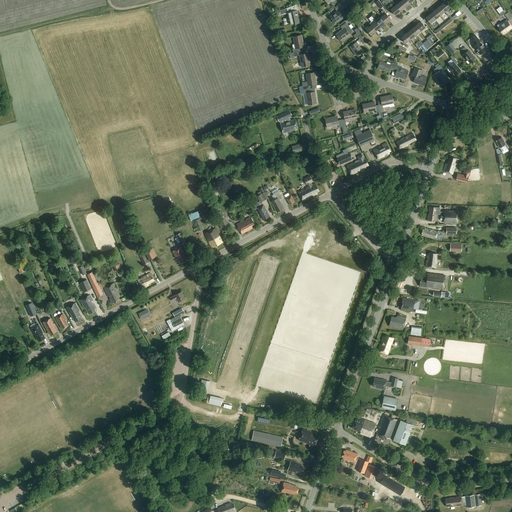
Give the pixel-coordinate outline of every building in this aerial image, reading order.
[(337,11),(330,17),(334,23),(343,17),(345,15),(340,9),(343,7),(346,5),(349,2),(347,0),(345,0),(340,4),(341,5),(335,9),(337,11)] [(400,2),(395,6),(400,11),(401,11),(403,10),(403,9),(405,7),(400,2)] [(443,4),(440,6),(445,12),(448,16),(450,14),(447,10),(450,8),(445,2),(444,2),(442,3),(443,4)] [(298,8),(296,4),(280,11),(282,14),(288,13),(291,25),(299,23),(297,10),(296,9),(298,8)] [(400,11),(395,6),(390,10),(395,15),(400,11)] [(440,6),(435,10),(440,16),(445,12),(440,6)] [(435,20),(440,16),(435,10),(430,14),(435,20)] [(381,17),(385,23),(390,19),(386,13),(381,17)] [(435,20),(430,14),(425,18),(430,24),(435,20)] [(371,25),(376,31),(380,27),(376,21),(371,16),(368,19),(371,22),(369,24),(371,25)] [(381,17),(376,21),(380,27),(385,23),(381,17)] [(511,26),(507,20),(502,23),(502,22),(497,25),(497,26),(504,34),(511,28),(511,26)] [(416,26),(420,31),(425,27),(421,22),(416,26)] [(348,26),(348,25),(346,23),(340,27),(342,29),(336,34),(340,41),(349,34),(352,32),(348,26)] [(376,31),(371,25),(366,29),(371,35),(376,31)] [(416,26),(411,30),(415,35),(420,31),(416,26)] [(411,30),(406,34),(411,39),(412,41),(415,40),(413,38),(415,35),(411,30)] [(411,39),(406,34),(401,38),(406,43),(411,39)] [(295,48),(292,49),(293,53),(300,51),(299,48),(304,47),(301,35),(293,37),(295,48)] [(480,41),(475,35),(470,38),(475,45),(473,47),(480,55),(481,54),(482,55),(484,53),(484,52),(485,50),(482,46),(482,45),(479,42),(480,41)] [(358,41),(351,46),(350,47),(353,52),(351,53),(354,58),(363,51),(358,45),(359,44),(358,41)] [(450,43),(446,47),(452,54),(456,51),(450,43)] [(467,51),(464,47),(461,50),(464,54),(463,55),(470,63),(475,59),(468,50),(467,51)] [(293,53),(290,53),(291,58),(295,58),(294,56),(299,55),(302,67),(310,65),(308,53),(301,55),(300,51),(293,53)] [(458,63),(454,58),(452,59),(451,60),(453,63),(448,67),(455,75),(460,71),(455,64),(458,63)] [(389,69),(393,71),(395,65),(391,63),(390,65),(380,61),(377,69),(381,70),(389,72),(389,69)] [(395,65),(393,71),(396,72),(394,77),(398,79),(398,77),(405,80),(408,71),(401,69),(402,67),(395,65)] [(439,65),(437,68),(433,70),(436,73),(433,75),(441,86),(448,81),(441,72),(443,70),(439,65)] [(422,71),(414,68),(411,77),(415,78),(413,82),(424,86),(427,77),(421,75),(422,71)] [(302,86),(303,90),(310,89),(309,86),(316,85),(314,72),(306,74),(307,82),(302,82),(303,86),(302,86)] [(310,89),(303,90),(304,94),(306,94),(308,105),(317,104),(315,92),(310,92),(310,89)] [(384,111),(383,108),(382,106),(394,103),(394,104),(397,103),(396,98),(393,99),(392,95),(380,97),(382,105),(378,105),(380,112),(384,111)] [(380,112),(378,105),(375,106),(374,102),(362,104),(364,113),(375,110),(376,113),(380,112)] [(341,120),(343,127),(347,126),(345,120),(357,118),(355,109),(343,112),(345,119),(341,120)] [(295,119),(290,121),(289,116),(292,115),(290,111),(277,116),(279,121),(283,134),(296,130),(296,128),(298,128),(295,119)] [(391,118),(394,123),(405,118),(402,112),(391,118)] [(343,127),(341,120),(338,121),(337,116),(325,119),(327,127),(338,125),(339,128),(343,127)] [(370,130),(356,136),(360,146),(374,140),(370,130)] [(407,144),(416,140),(413,133),(402,139),(396,142),(400,149),(408,145),(407,144)] [(506,145),(502,138),(496,141),(498,144),(498,145),(500,148),(502,152),(507,149),(505,145),(506,145)] [(391,151),(387,143),(382,145),(383,146),(373,150),(378,159),(384,156),(383,155),(386,154),(386,155),(389,154),(389,152),(391,151)] [(300,144),(292,146),(292,147),(293,151),(294,153),(302,151),(300,144)] [(349,152),(337,158),(340,165),(352,159),(349,152)] [(365,158),(364,158),(362,155),(358,157),(359,161),(358,161),(357,161),(347,166),(351,175),(360,171),(359,169),(362,168),(363,170),(366,168),(365,167),(369,165),(365,158)] [(459,159),(450,156),(447,164),(446,163),(443,171),(452,174),(456,164),(457,164),(459,159)] [(456,180),(467,183),(469,172),(465,171),(464,175),(458,173),(456,180)] [(313,181),(310,176),(304,179),(307,184),(308,184),(309,186),(302,190),(302,191),(300,192),(300,191),(299,192),(303,201),(310,197),(309,195),(312,194),(313,196),(317,194),(316,192),(319,190),(315,183),(312,185),(311,182),(313,181)] [(283,198),(279,192),(274,195),(276,199),(271,202),(277,212),(284,208),(280,200),(283,198)] [(270,216),(264,204),(263,205),(261,202),(266,200),(263,194),(258,196),(261,201),(255,204),(257,208),(264,220),(270,216)] [(286,198),(290,205),(295,202),(292,195),(286,198)] [(439,207),(428,206),(428,211),(429,211),(429,214),(427,214),(427,220),(437,221),(437,215),(436,215),(437,212),(439,212),(439,207)] [(457,223),(457,210),(444,210),(444,222),(457,223)] [(189,215),(191,220),(200,217),(198,211),(189,215)] [(218,217),(223,229),(229,227),(224,215),(223,215),(218,217)] [(200,218),(199,218),(192,221),(196,231),(204,229),(200,218)] [(236,222),(237,224),(241,233),(252,228),(251,226),(254,225),(250,218),(241,222),(240,220),(236,222)] [(222,243),(215,228),(206,233),(206,234),(205,234),(212,248),(222,243)] [(436,239),(438,231),(432,230),(432,231),(429,230),(429,229),(425,228),(425,230),(423,229),(422,234),(423,234),(422,235),(436,239)] [(176,235),(181,245),(186,242),(182,232),(176,235)] [(181,264),(183,262),(188,260),(181,247),(173,251),(176,256),(177,258),(179,262),(180,262),(181,264)] [(142,248),(138,250),(141,257),(140,257),(144,265),(149,263),(142,248)] [(149,260),(154,258),(150,250),(145,252),(149,260)] [(438,254),(429,252),(428,255),(427,255),(427,257),(428,257),(428,261),(426,260),(426,266),(436,268),(438,254)] [(148,284),(154,280),(150,272),(137,280),(142,288),(148,285),(148,284)] [(445,275),(428,273),(427,277),(423,276),(423,278),(420,277),(419,286),(443,289),(445,275)] [(79,282),(84,292),(91,289),(87,279),(79,282)] [(120,297),(113,283),(104,288),(112,304),(120,300),(119,297),(120,297)] [(97,284),(92,286),(97,297),(103,294),(102,291),(101,292),(97,284)] [(185,298),(182,291),(170,297),(172,301),(177,298),(179,302),(185,298)] [(93,300),(89,295),(80,300),(85,307),(89,313),(95,310),(95,309),(96,308),(92,301),(93,300)] [(44,298),(39,300),(42,308),(48,306),(44,298)] [(414,311),(414,309),(418,310),(419,301),(415,300),(415,299),(402,298),(401,310),(414,311)] [(32,303),(26,305),(31,317),(37,314),(32,303)] [(79,310),(75,303),(66,308),(69,313),(70,312),(75,321),(81,318),(80,317),(82,316),(79,311),(79,310)] [(175,316),(184,311),(182,308),(173,312),(175,316)] [(138,314),(141,319),(150,315),(147,309),(138,314)] [(62,328),(68,325),(64,318),(65,318),(63,314),(56,318),(59,323),(62,328)] [(179,315),(170,320),(172,323),(174,327),(183,323),(181,318),(179,315)] [(397,318),(393,317),(391,316),(389,326),(403,330),(406,318),(397,316),(397,318)] [(50,335),(56,331),(54,326),(50,319),(42,323),(47,332),(48,331),(50,335)] [(43,333),(39,325),(31,329),(36,338),(37,338),(39,341),(45,337),(43,333)] [(422,327),(411,326),(410,334),(421,336),(422,327)] [(393,338),(386,336),(385,337),(384,337),(382,341),(384,341),(382,344),(381,344),(379,349),(380,349),(379,351),(387,354),(393,338)] [(408,336),(407,344),(429,347),(430,339),(421,338),(421,337),(408,336)] [(403,381),(398,380),(398,379),(392,378),(391,382),(387,381),(374,378),(372,386),(376,387),(376,388),(385,390),(386,384),(401,388),(403,381)] [(199,392),(207,394),(210,382),(202,380),(199,392)] [(210,395),(209,404),(220,406),(222,398),(210,395)] [(383,396),(381,408),(395,411),(398,399),(383,396)] [(397,420),(384,415),(377,434),(390,439),(397,420)] [(376,425),(357,417),(352,428),(360,432),(360,433),(370,438),(376,425)] [(408,417),(406,422),(400,420),(393,440),(405,445),(413,425),(416,426),(417,421),(408,417)] [(312,433),(303,429),(299,440),(314,446),(314,444),(316,445),(319,436),(312,433)] [(255,431),(253,440),(264,443),(281,446),(283,437),(264,433),(255,431)] [(358,454),(346,450),(346,451),(344,450),(342,457),(343,457),(343,458),(354,462),(358,454)] [(275,451),(273,457),(284,460),(285,453),(275,451)] [(361,459),(356,471),(364,474),(368,462),(361,459)] [(298,463),(297,463),(294,462),(291,461),(288,470),(292,471),(302,474),(303,473),(304,473),(306,468),(304,467),(302,466),(301,465),(298,464),(298,463)] [(369,478),(372,479),(377,467),(369,464),(365,474),(370,476),(369,478)] [(272,469),(270,476),(279,478),(280,477),(281,472),(278,471),(277,471),(273,470),(272,469)] [(401,494),(406,485),(384,473),(379,483),(401,494)] [(294,485),(291,485),(291,484),(284,483),(282,492),(286,493),(295,495),(295,493),(297,494),(299,488),(294,487),(294,485)] [(480,494),(465,496),(466,507),(469,507),(469,510),(475,510),(474,507),(476,506),(482,506),(481,501),(480,494)] [(462,505),(461,497),(456,497),(456,498),(453,499),(453,498),(449,498),(449,499),(446,499),(446,507),(462,505)] [(231,506),(230,503),(225,505),(226,506),(225,507),(225,506),(219,508),(219,509),(217,509),(218,511),(232,511),(235,511),(233,505),(231,506)]
